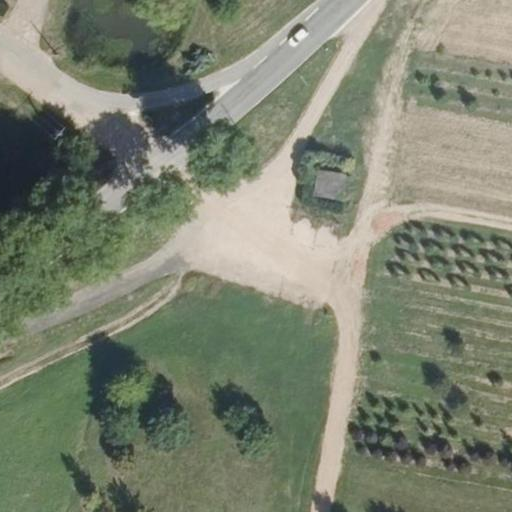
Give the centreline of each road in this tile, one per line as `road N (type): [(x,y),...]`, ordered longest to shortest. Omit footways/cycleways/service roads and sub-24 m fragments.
road 1 (track): [(329,511),(410,0)]
road 2 (primary): [(344,0),(205,87),(158,101),(88,103)]
road 3 (primary): [(0,338),(183,256),(224,222)]
road 4 (primary): [(164,158),(348,0)]
road 5 (primary): [(0,281),(164,158)]
road 6 (track): [(511,227),(423,214),(369,256)]
